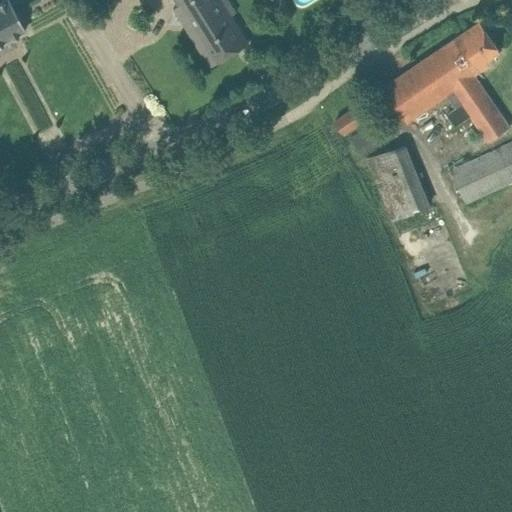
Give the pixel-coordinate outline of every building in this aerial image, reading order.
[(0,0),(0,43),(25,30),(9,0),(0,0)] [(173,8),(210,66),(248,42),(222,0),(176,0),(179,4),(173,8)] [(480,20),(413,66),(383,86),(395,103),(407,122),(415,116),(419,123),(427,117),(423,111),(446,95),(455,107),(446,113),(455,126),(470,116),(487,141),(510,126),(471,69),(500,50),(480,20)] [(357,105),(335,120),(344,133),(366,118),(357,105)] [(367,127),(351,136),(361,153),(377,144),(367,127)] [(466,204),(511,181),(511,141),(450,171),(466,204)] [(405,143),(367,157),(374,176),(379,189),(381,194),(419,180),(412,162),(405,143)] [(477,232),(482,241),(493,234),(488,226),(477,232)]
